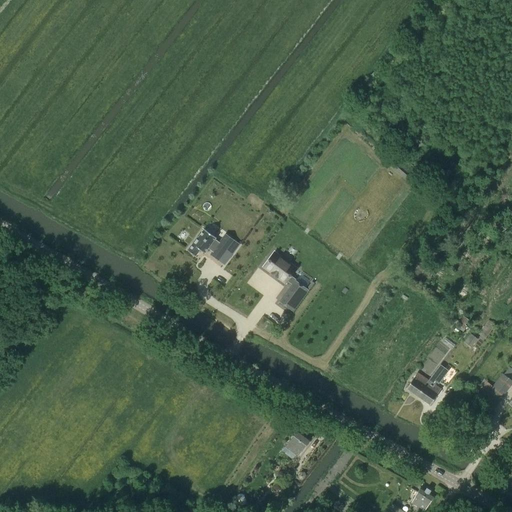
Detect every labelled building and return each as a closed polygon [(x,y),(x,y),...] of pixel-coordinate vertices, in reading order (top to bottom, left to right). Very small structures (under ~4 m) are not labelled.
[(224,264),(239,244),(226,235),(219,243),(215,239),(216,238),(205,229),(199,237),(197,236),(187,250),(195,256),(200,250),(204,253),(208,248),(213,252),(211,255),(224,264)] [(277,250),(266,264),(290,281),(300,266),(277,250)] [(295,281),(279,302),(292,311),(308,290),(295,281)] [(465,325),(467,321),(463,318),(459,322),(455,319),(452,324),(463,332),(467,326),(465,325)] [(485,338),(494,326),(488,321),(479,333),(485,338)] [(459,335),(461,332),(451,324),(449,327),(459,335)] [(478,339),(470,333),(464,341),(471,347),(478,339)] [(418,396),(429,381),(417,372),(406,388),(418,396)] [(511,382),(511,380),(504,374),(482,401),(491,409),(511,382)] [(430,404),(441,389),(429,381),(418,396),(430,404)] [(299,456),(304,448),(311,439),(298,430),(282,452),(291,458),(293,455),(295,456),(296,454),(299,456)] [(425,490),(421,487),(415,497),(411,503),(424,511),(434,496),(430,493),(431,491),(427,488),(425,490)] [(237,495),(237,497),(239,503),(241,504),(243,504),(245,503),(246,502),(246,500),(244,494),(242,493),(240,493),(238,494),(237,495)] [(404,511),(392,503),(387,511),(404,511)]
